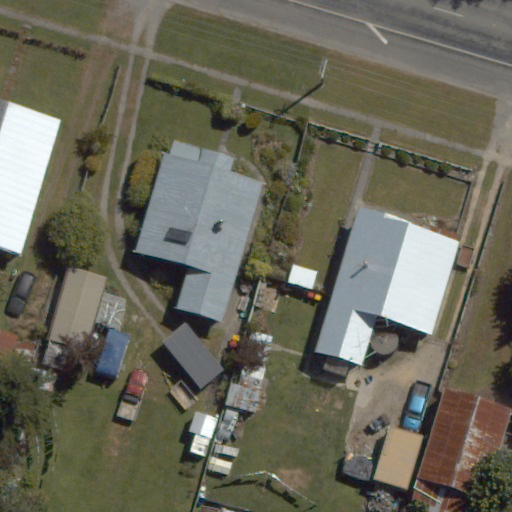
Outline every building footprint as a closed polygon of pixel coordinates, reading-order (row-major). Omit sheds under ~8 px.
[(63,119),(0,100),(0,248),(23,255),(63,119)] [(200,165),(164,154),(134,253),(185,268),(172,308),(225,325),(270,182),(230,170),(233,159),(205,150),(200,165)] [(433,334),(463,240),(362,208),(317,350),(362,364),(377,317),(433,334)] [(108,274),(68,263),(42,362),(82,372),(108,274)] [(224,369),(186,321),(163,340),(201,387),(224,369)] [(143,337),(121,326),(102,366),(124,377),(143,337)] [(511,409),(445,389),(417,479),(483,499),(511,409)] [(407,489),(423,436),(389,426),(373,479),(407,489)]
